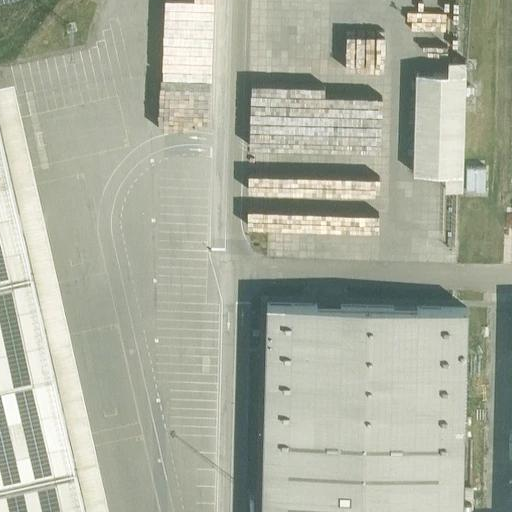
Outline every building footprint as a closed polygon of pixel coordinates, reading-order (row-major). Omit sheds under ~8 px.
[(465,73),(416,72),(413,173),(462,174),(464,94),(473,94),(473,86),(465,86),(465,73)] [(0,511),(85,511),(0,126),(0,511)] [(467,168),(466,192),(485,193),(485,169),(467,168)] [(269,258),(341,260),(341,243),(269,241),(269,258)] [(461,511),(467,307),(267,302),(261,511),(461,511)] [(510,501),(510,478),(486,479),(487,502),(510,501)]
